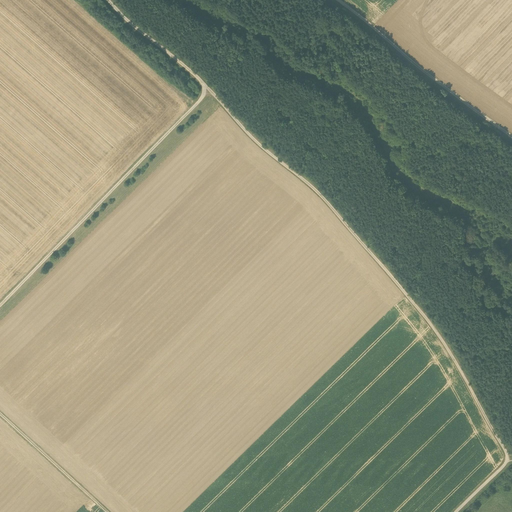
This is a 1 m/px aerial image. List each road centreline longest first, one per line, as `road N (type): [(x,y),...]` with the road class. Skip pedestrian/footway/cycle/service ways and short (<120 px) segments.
road 1 (track): [(107,0),(314,190),(415,305),(506,460)]
road 2 (track): [(0,306),(206,88)]
road 3 (track): [(511,137),(337,0)]
road 4 (track): [(0,414),(104,511)]
